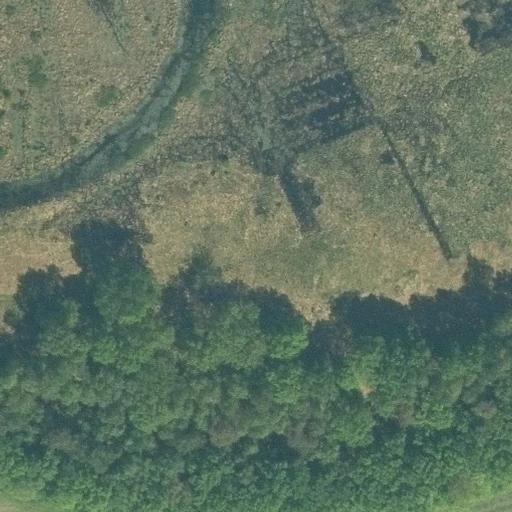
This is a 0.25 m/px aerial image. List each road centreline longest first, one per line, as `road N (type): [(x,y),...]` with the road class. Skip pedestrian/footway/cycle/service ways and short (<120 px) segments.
road 1 (track): [(511,465),(446,487),(304,511)]
road 2 (track): [(144,511),(0,475)]
